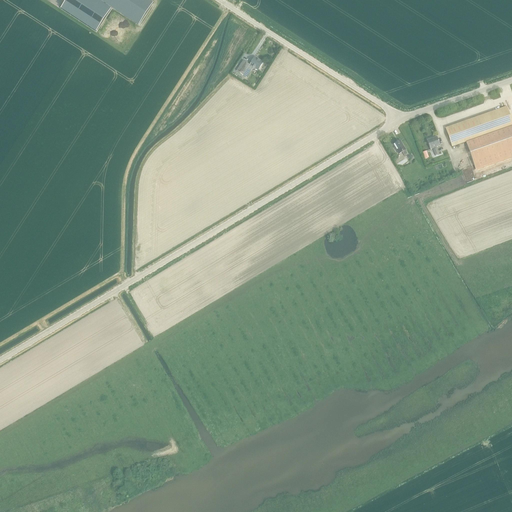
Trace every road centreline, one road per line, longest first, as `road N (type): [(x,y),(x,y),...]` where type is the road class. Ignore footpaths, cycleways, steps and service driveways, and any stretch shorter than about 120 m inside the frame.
road 1 (tertiary): [(0,362),(399,119)]
road 2 (tertiary): [(399,119),(217,0)]
